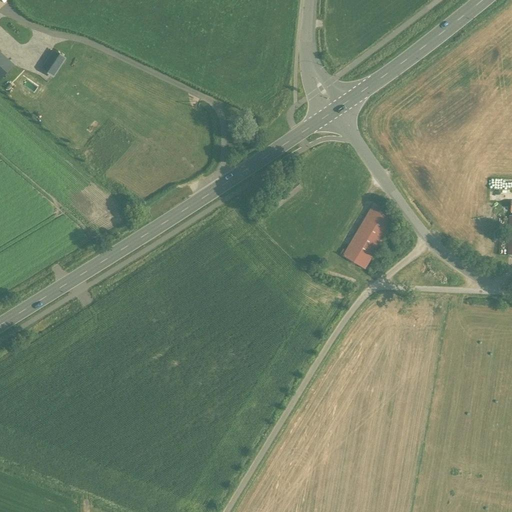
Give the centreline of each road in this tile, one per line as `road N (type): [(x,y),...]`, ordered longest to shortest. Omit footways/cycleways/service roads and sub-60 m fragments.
road 1 (secondary): [(0,324),(336,109)]
road 2 (unclassified): [(430,241),(344,320),(226,511)]
road 3 (secondary): [(336,109),(481,0)]
road 4 (unclassified): [(430,241),(336,109)]
road 5 (track): [(375,286),(502,289)]
